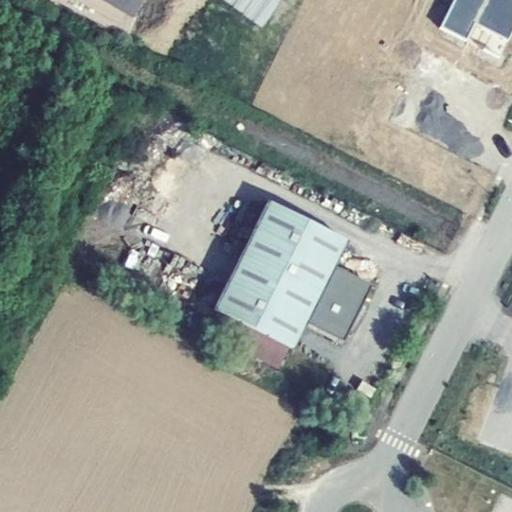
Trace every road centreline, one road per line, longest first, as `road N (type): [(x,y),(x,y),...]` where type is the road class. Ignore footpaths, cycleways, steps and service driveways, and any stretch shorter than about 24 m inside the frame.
road 1 (unknown): [(479,281),(423,270),(256,194),(237,192),(221,203),(204,244)]
road 2 (unclassified): [(379,483),(511,216)]
